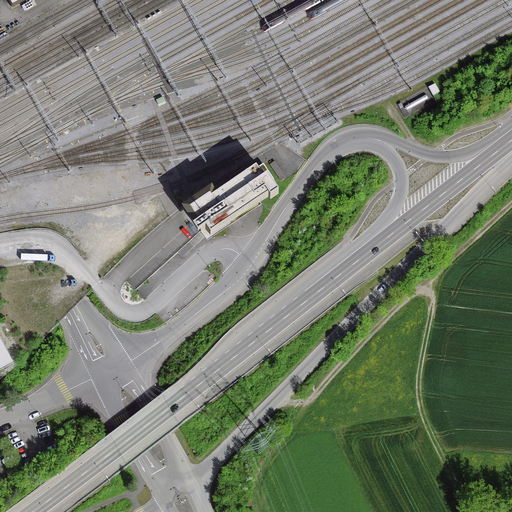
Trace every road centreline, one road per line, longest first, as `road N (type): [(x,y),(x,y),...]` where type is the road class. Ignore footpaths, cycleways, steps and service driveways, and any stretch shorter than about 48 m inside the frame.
road 1 (unclassified): [(178,493),(511,159)]
road 2 (unclassified): [(110,370),(166,337),(238,277),(327,151),(363,137),(392,147)]
road 3 (primary): [(221,366),(511,139)]
road 4 (track): [(511,202),(326,383),(302,401),(274,399)]
road 5 (unclassified): [(392,147),(400,189),(382,223),(302,286),(221,366)]
road 6 (track): [(422,288),(433,299),(418,379),(422,414),(471,511)]
road 7 (primary): [(32,511),(221,366)]
road 8 (unclassified): [(0,170),(110,370)]
road 9 (unclassified): [(110,370),(178,493)]
road 10 (unclassified): [(511,122),(461,155),(392,147)]
road 11 (unclassified): [(110,370),(0,418)]
